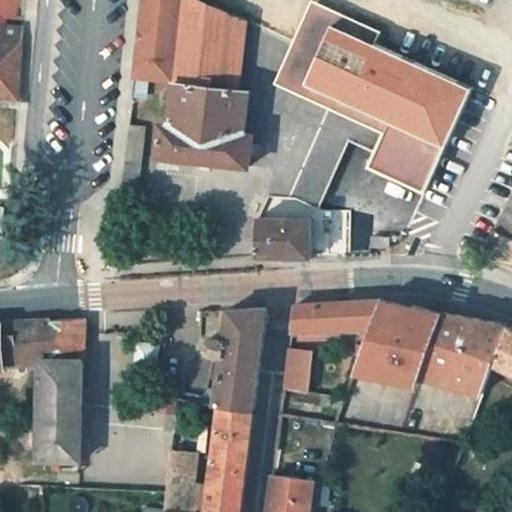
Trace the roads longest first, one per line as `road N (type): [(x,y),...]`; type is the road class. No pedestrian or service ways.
road 1 (tertiary): [(286,283),(55,298)]
road 2 (residential): [(286,283),(256,511)]
road 3 (unclassified): [(432,279),(511,97)]
road 4 (residential): [(47,0),(33,143),(68,178)]
road 5 (unclassified): [(511,60),(506,51),(365,0)]
road 6 (tertiary): [(432,279),(286,283)]
road 7 (residential): [(55,298),(68,178)]
